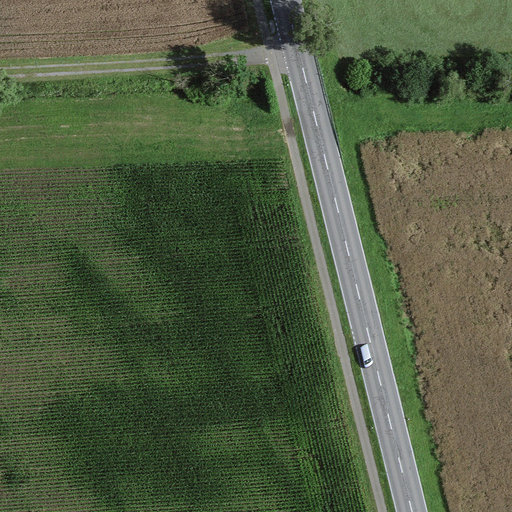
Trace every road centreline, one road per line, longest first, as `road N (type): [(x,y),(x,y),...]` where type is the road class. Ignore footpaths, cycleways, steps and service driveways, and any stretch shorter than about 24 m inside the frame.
road 1 (secondary): [(414,511),(287,0)]
road 2 (track): [(300,55),(0,73)]
